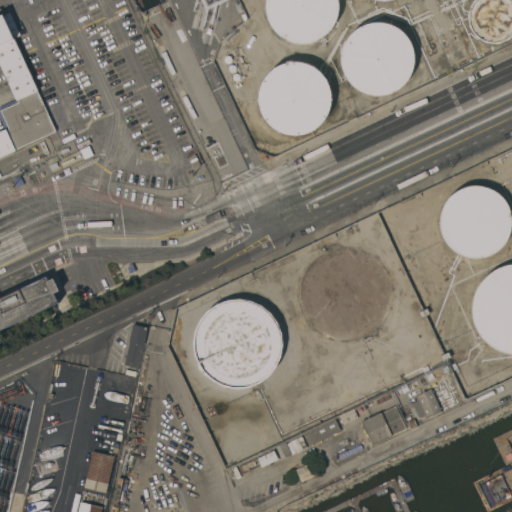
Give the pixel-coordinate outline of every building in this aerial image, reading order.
[(338,0),(339,5),(339,10),(338,15),(337,19),(335,23),(332,27),(330,30),(327,33),(324,35),(320,37),(314,40),(310,41),(306,42),(303,42),(299,42),(291,40),(288,39),(285,38),(278,33),(274,29),(272,25),(270,21),(268,16),(267,12),(266,7),(266,3),(266,0),(338,0)] [(468,15),(471,4),(475,0),(511,0),(511,35),(509,39),(498,43),(486,42),(476,36),(470,27),(468,15)] [(0,131),(8,128),(0,110),(19,102),(17,99),(16,100),(0,64),(0,15),(10,11),(21,35),(14,38),(56,131),(0,156),(0,131)] [(345,42),(347,39),(349,35),(353,31),(357,28),(360,26),(365,24),(369,23),(373,22),(378,22),(383,22),(388,23),(392,25),(396,27),(401,30),(405,34),(409,39),(411,44),(413,49),(414,53),(414,59),(414,63),(413,68),(412,72),(410,76),(407,81),(404,85),(400,88),(395,90),(392,92),(387,94),(383,94),(378,95),(374,95),(369,94),(366,92),(361,91),(358,89),(354,86),(351,83),(348,78),(345,75),(344,70),(342,66),(342,62),(342,59),(342,54),(343,51),(344,47),(345,42)] [(161,37),(153,41),(146,26),(154,23),(161,37)] [(175,73),(171,75),(161,53),(165,51),(175,73)] [(324,75),(327,80),(329,86),(331,91),(331,97),(331,102),(330,107),(328,113),(326,118),(322,122),(318,126),(314,130),(310,132),(306,133),(303,134),(297,135),(292,134),(287,134),(282,132),(278,130),(271,126),(269,123),(266,120),(263,115),(261,111),(260,108),(259,104),(259,100),(259,97),(259,93),(260,90),(260,87),(262,83),(263,80),(266,77),(269,73),(272,70),(275,68),(279,66),(282,64),(286,63),(290,62),(294,61),(299,62),(303,62),(308,64),(312,66),(316,68),(319,70),(321,72),(324,75)] [(197,117),(192,119),(181,97),(186,95),(197,117)] [(505,200),(508,205),(510,210),(511,216),(511,223),(511,229),(509,235),(506,241),(502,247),(498,251),(491,254),(486,257),(480,258),(474,258),(469,257),(464,256),(458,253),(453,250),(449,246),(445,241),(443,237),(441,232),(440,227),(440,223),(440,218),(441,213),(443,207),(445,202),(448,198),(451,195),(455,192),(459,189),(464,187),(470,186),(475,185),(480,185),(486,187),(491,189),(497,192),(501,195),(505,200)] [(207,220),(221,213),(224,219),(210,225),(207,220)] [(496,269),(502,266),(506,265),(511,264),(511,354),(509,354),(505,352),(501,351),(497,350),(494,348),(490,345),(487,343),(484,340),(481,337),(478,332),(475,327),(473,320),(472,315),(472,309),(472,302),(474,295),(476,290),(479,285),(482,280),(486,276),(491,272),(496,269)] [(0,298),(46,277),(48,281),(54,278),(60,290),(54,293),(59,303),(0,330),(0,298)] [(199,368),(198,362),(195,354),(193,342),(196,329),(201,318),(209,309),(217,304),(226,300),(239,299),(251,301),(262,305),(271,312),(277,322),(282,333),(283,345),(281,356),(276,367),(268,376),(259,383),(249,387),(248,387),(237,388),(236,388),(224,386),(214,381),(210,378),(203,373),(199,368)] [(133,324),(148,328),(138,369),(124,365),(133,324)] [(54,367),(66,369),(64,384),(54,382),(52,382),(54,367)] [(73,385),(73,391),(53,388),(54,382),(64,384),(73,385)] [(418,400),(416,395),(431,388),(441,411),(426,418),(424,414),(418,417),(413,417),(408,404),(418,400)] [(396,405),(406,428),(372,445),(361,422),(396,405)] [(310,445),(304,432),(335,418),(341,430),(310,445)] [(292,442),(296,440),(302,451),(297,453),(293,455),(292,454),(282,459),(277,447),(287,442),(288,444),(292,442)] [(261,467),(257,458),(274,450),(278,459),(261,467)] [(92,451),(115,456),(106,492),(84,487),(92,451)] [(310,462),(315,475),(301,482),(295,469),(310,462)] [(70,511),(75,493),(81,494),(76,511),(70,511)] [(78,511),(81,501),(83,502),(85,494),(106,499),(105,506),(103,506),(101,511),(78,511)]
